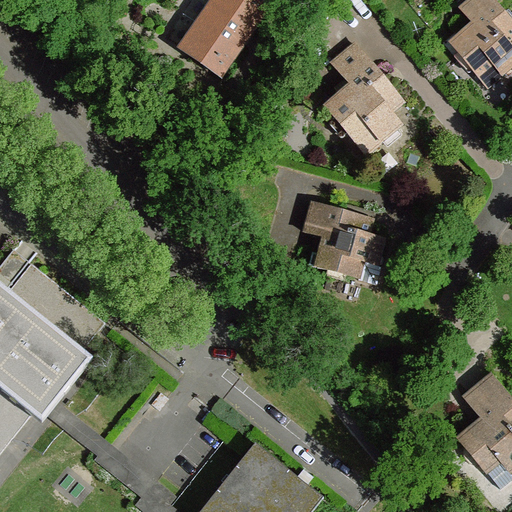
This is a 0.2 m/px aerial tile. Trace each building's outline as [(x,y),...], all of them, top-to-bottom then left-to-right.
[(215,3),(217,0),(206,0),(176,45),(192,55),(196,39),(203,23),(199,21),(212,1),(215,3)] [(196,39),(192,55),(222,76),(244,46),(237,41),(245,31),(251,34),(267,12),(263,9),(249,0),(217,0),(215,3),(212,1),(199,21),(203,23),(196,39)] [(268,0),(249,0),(263,9),(268,0)] [(511,49),(511,23),(493,0),(476,0),(463,11),(479,29),(471,36),(468,32),(453,46),(488,88),(511,68),(511,50),(511,49)] [(404,102),(357,44),(335,64),(352,86),(328,106),(368,157),(403,126),(392,113),(404,102)] [(374,221),(314,205),(306,233),(324,238),(317,268),(377,286),(383,268),(377,266),(383,241),(369,237),(374,221)] [(34,266),(14,292),(87,352),(108,324),(55,283),(34,266)] [(0,280),(0,384),(36,414),(43,419),(49,424),(58,412),(97,361),(92,356),(87,352),(14,292),(0,280)] [(511,399),(494,377),(465,399),(483,421),(462,441),(501,491),(511,482),(511,399)] [(0,458),(36,414),(0,384),(0,458)] [(225,485),(203,511),(314,511),(325,500),(257,445),(225,485)]
